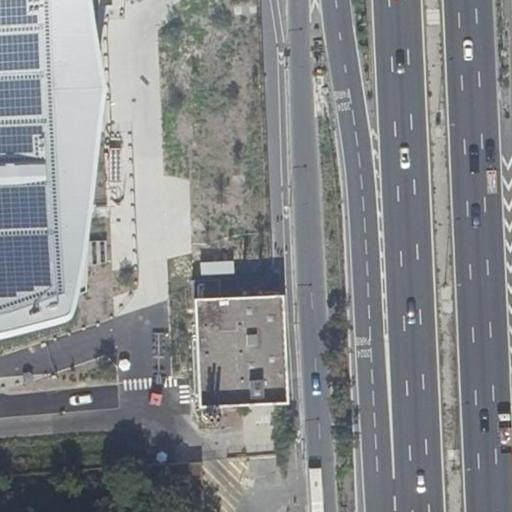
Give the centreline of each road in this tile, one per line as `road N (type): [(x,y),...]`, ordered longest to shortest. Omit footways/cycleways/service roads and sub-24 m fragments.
road 1 (motorway): [(491,511),(468,0)]
road 2 (primary): [(297,0),(318,511)]
road 3 (motorway): [(334,0),(376,439),(414,478)]
road 4 (motorway): [(393,0),(414,478)]
